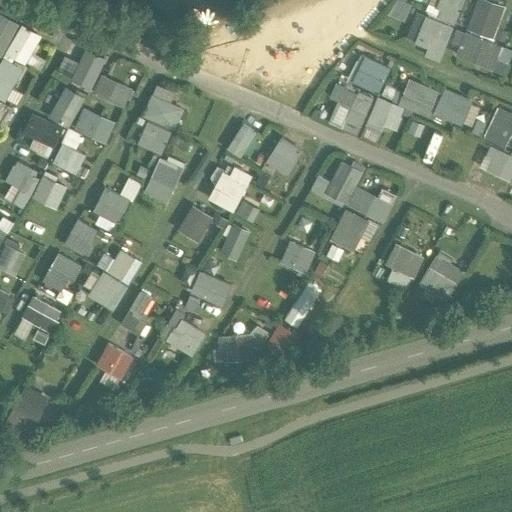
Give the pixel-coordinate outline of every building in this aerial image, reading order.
[(406,19),(413,4),(403,0),(398,0),(393,13),(406,19)] [(440,0),(435,13),(458,22),(466,0),(440,0)] [(0,8),(0,52),(3,54),(22,22),(0,8)] [(31,64),(45,32),(22,22),(8,54),(31,64)] [(67,55),(60,72),(97,87),(109,55),(87,47),(81,61),(67,55)] [(350,79),(382,93),(394,66),(362,52),(350,79)] [(13,103),(18,106),(26,92),(16,86),(26,68),(6,56),(0,66),(0,120),(3,122),(13,103)] [(104,73),(96,93),(129,106),(136,86),(104,73)] [(390,85),(386,96),(473,127),(482,102),(412,77),(407,90),(390,85)] [(332,93),(342,98),(332,119),(360,133),(378,97),(340,78),(332,93)] [(174,101),(177,91),(157,83),(145,116),(179,128),(188,106),(174,101)] [(66,85),(51,116),(73,126),(87,94),(66,85)] [(380,95),(364,134),(379,140),(387,122),(398,127),(407,106),(380,95)] [(75,125),(107,142),(119,121),(87,104),(75,125)] [(511,108),(500,104),(487,135),(508,144),(511,135),(511,108)] [(33,112),(25,131),(56,145),(65,126),(33,112)] [(149,118),(139,142),(165,153),(176,130),(149,118)] [(246,122),(230,146),(243,155),(259,130),(246,122)] [(269,160),(291,174),(307,148),(285,134),(269,160)] [(66,140),(54,160),(76,173),(88,153),(66,140)] [(483,167),(511,178),(511,151),(492,144),(483,167)] [(162,153),(147,192),(172,202),(188,163),(162,153)] [(333,238),(368,254),(396,191),(385,187),(382,194),(360,184),(367,168),(344,157),(334,179),(321,173),(314,189),(348,204),(333,238)] [(8,180),(13,182),(6,199),(26,208),(43,169),(18,158),(8,180)] [(239,164),(234,173),(224,167),(216,181),(244,196),(257,174),(239,164)] [(45,172),(35,196),(60,206),(70,182),(45,172)] [(131,175),(123,191),(107,184),(96,209),(123,222),(142,180),(131,175)] [(217,185),(212,198),(238,209),(243,196),(217,185)] [(245,200),(239,213),(256,220),(262,208),(245,200)] [(196,201),(180,227),(199,239),(216,214),(196,201)] [(319,225),(323,210),(306,206),(302,221),(319,225)] [(0,249),(15,220),(5,215),(0,224),(0,223),(0,249)] [(66,243),(86,254),(100,228),(81,217),(66,243)] [(221,249),(239,257),(253,228),(236,220),(221,249)] [(282,259),(309,271),(319,249),(292,237),(282,259)] [(8,239),(0,254),(0,264),(19,274),(31,250),(8,239)] [(411,288),(427,253),(397,240),(388,261),(396,264),(390,278),(411,288)] [(117,256),(111,253),(88,291),(115,307),(144,259),(123,246),(117,256)] [(66,291),(83,264),(62,250),(45,277),(66,291)] [(454,299),(469,263),(438,250),(422,285),(454,299)] [(511,263),(473,273),(477,293),(511,284),(511,263)] [(224,304),(235,283),(204,267),(193,289),(224,304)] [(287,317),(300,325),(325,286),(312,278),(287,317)] [(0,282),(0,322),(4,324),(15,287),(0,282)] [(146,310),(155,295),(144,288),(123,321),(142,333),(154,315),(146,310)] [(55,331),(67,310),(36,292),(24,314),(55,331)] [(195,354),(210,331),(177,310),(162,333),(195,354)] [(288,354),(302,332),(282,320),(268,343),(288,354)] [(224,347),(216,347),(216,359),(256,360),(256,333),(224,333),(224,347)] [(98,364),(123,376),(134,352),(109,340),(98,364)] [(134,357),(125,376),(132,380),(142,361),(134,357)] [(38,427),(53,395),(27,383),(12,415),(38,427)]
